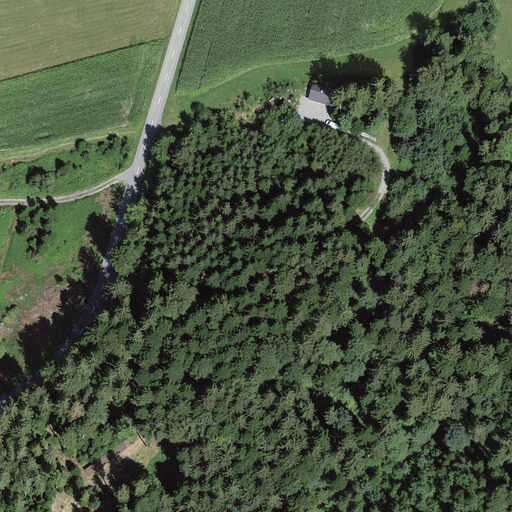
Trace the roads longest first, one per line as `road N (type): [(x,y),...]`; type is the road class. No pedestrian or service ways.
road 1 (tertiary): [(0,408),(43,382),(89,321),(188,0)]
road 2 (track): [(314,111),(373,146),(382,166),(371,211),(315,280),(291,290),(154,288),(111,266)]
